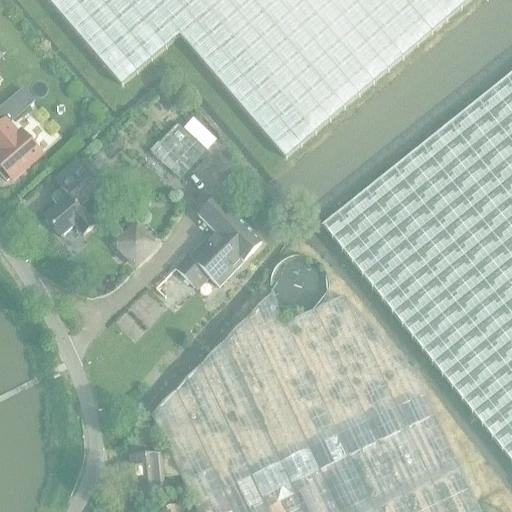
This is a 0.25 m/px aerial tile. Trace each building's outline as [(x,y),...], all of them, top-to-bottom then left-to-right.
[(466,0),(45,0),(119,85),(177,35),(282,157),(466,0)] [(511,72),(320,225),(511,465),(511,72)] [(0,110),(0,168),(1,170),(0,170),(0,175),(6,183),(10,180),(11,182),(41,156),(21,132),(18,135),(9,125),(33,104),(22,91),(0,110)] [(178,125),(151,153),(180,181),(207,153),(183,130),(178,125)] [(82,238),(94,227),(79,211),(101,192),(75,163),(54,182),(61,190),(50,200),(57,208),(43,220),(60,239),(74,227),(75,236),(82,238)] [(213,235),(187,261),(186,259),(174,272),(192,290),(204,277),(218,291),(261,246),(216,200),(197,219),(213,235)] [(134,270),(156,248),(136,226),(113,247),(134,270)] [(480,511),(448,444),(416,376),(342,298),(286,325),(271,296),(199,371),(152,419),(168,456),(178,477),(195,511),(480,511)] [(172,357),(158,344),(128,377),(141,390),(172,357)] [(162,478),(178,477),(168,456),(136,459),(137,473),(132,473),(134,493),(135,504),(136,505),(138,505),(156,504),(159,504),(161,502),(162,501),(161,491),(163,491),(162,478)]
